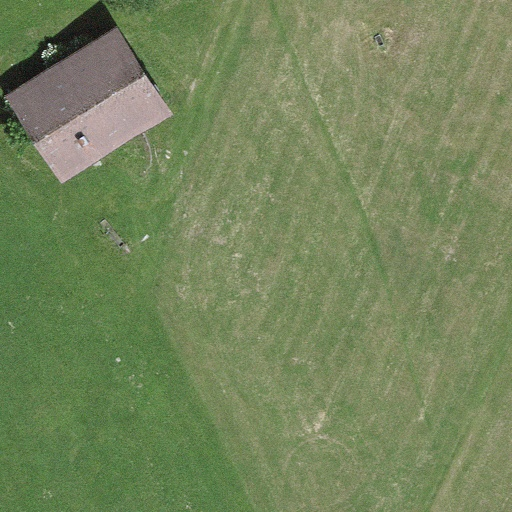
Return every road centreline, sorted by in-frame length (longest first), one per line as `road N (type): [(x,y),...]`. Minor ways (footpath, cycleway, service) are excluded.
road 1 (track): [(511,379),(446,511)]
road 2 (track): [(239,0),(190,129)]
